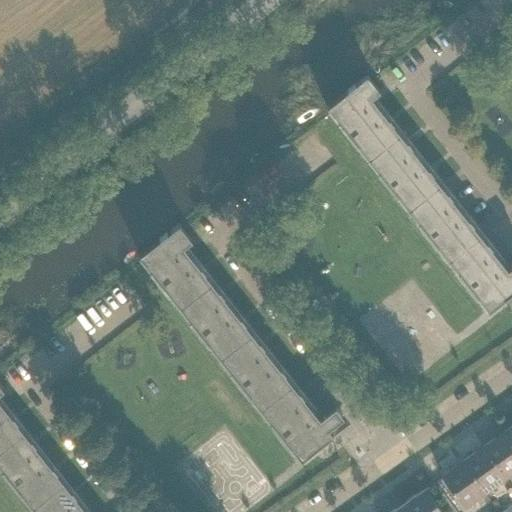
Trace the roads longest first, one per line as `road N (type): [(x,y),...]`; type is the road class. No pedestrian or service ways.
road 1 (residential): [(396,459),(222,238),(324,152)]
road 2 (secondary): [(0,213),(269,0)]
road 3 (residential): [(139,511),(37,380),(142,300)]
road 4 (residential): [(511,217),(408,85),(503,11)]
road 5 (residential): [(396,459),(511,375)]
